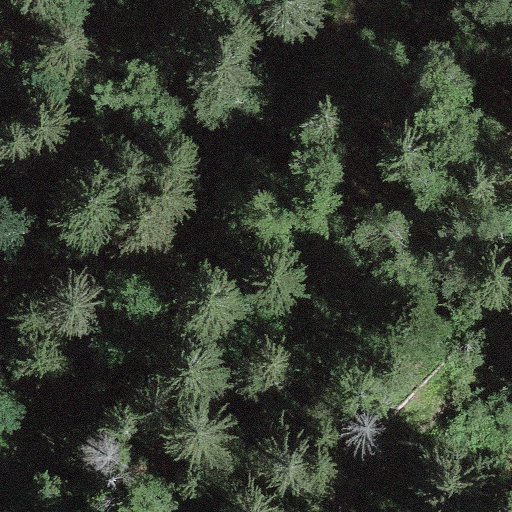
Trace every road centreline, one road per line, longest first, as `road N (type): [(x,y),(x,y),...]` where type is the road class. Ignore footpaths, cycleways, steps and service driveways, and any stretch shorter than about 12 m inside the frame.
road 1 (track): [(0,494),(99,335),(164,251),(289,131),(363,0)]
road 2 (track): [(345,511),(511,355)]
